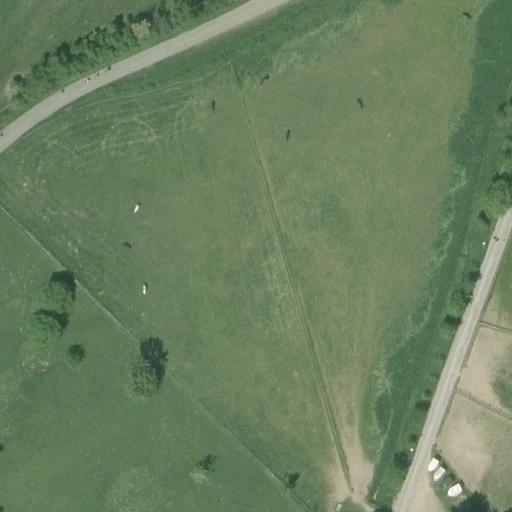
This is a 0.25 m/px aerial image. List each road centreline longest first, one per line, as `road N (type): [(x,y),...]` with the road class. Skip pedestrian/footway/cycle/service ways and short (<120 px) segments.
road 1 (unclassified): [(511,198),(399,511)]
road 2 (unclassified): [(0,144),(51,105),(271,0)]
